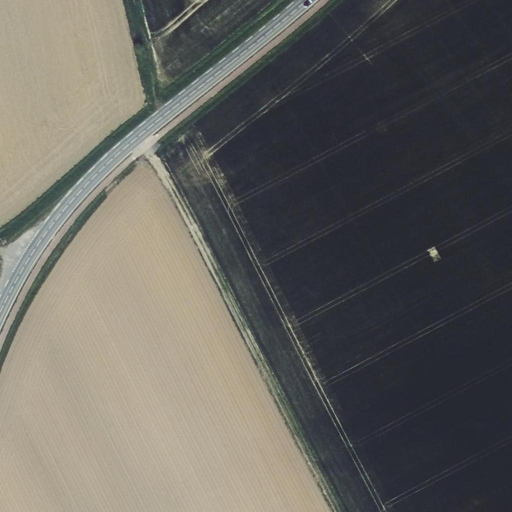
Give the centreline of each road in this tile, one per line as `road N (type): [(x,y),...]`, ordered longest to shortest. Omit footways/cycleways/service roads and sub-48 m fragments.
road 1 (tertiary): [(306,0),(95,175),(50,227),(0,312)]
road 2 (track): [(339,511),(138,137)]
